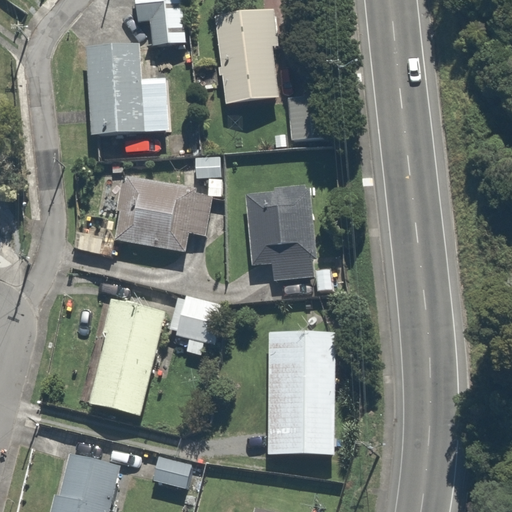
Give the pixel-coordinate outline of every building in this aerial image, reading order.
[(135,0),(137,23),(151,22),(153,46),(190,44),(186,0),(135,0)] [(228,104),(281,97),(275,50),(282,49),(276,6),(216,14),(228,104)] [(145,41),(88,44),(92,136),(149,134),(145,41)] [(323,141),(318,95),(288,99),(294,144),(323,141)] [(204,241),(213,198),(219,200),(224,180),(210,177),(206,194),(124,176),(110,238),(180,254),(184,237),(204,241)] [(243,196),(252,270),(271,267),(273,280),(318,274),(308,189),(243,196)] [(229,305),(180,294),(170,337),(218,348),(229,305)] [(143,415),(165,313),(110,301),(87,403),(143,415)] [(338,456),(337,332),(267,332),(268,456),(338,456)] [(108,511),(121,461),(74,450),(63,496),(54,494),(49,511),(108,511)] [(196,462),(160,453),(152,483),(187,492),(196,462)]
